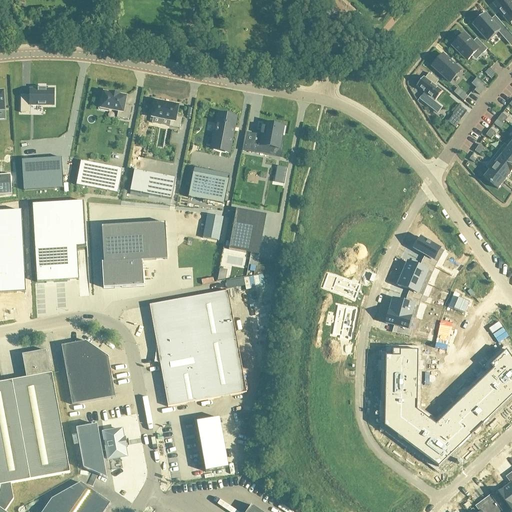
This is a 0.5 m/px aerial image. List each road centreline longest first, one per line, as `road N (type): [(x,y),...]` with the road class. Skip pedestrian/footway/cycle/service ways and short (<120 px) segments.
road 1 (residential): [(432,178),(381,275),(363,340),(359,400),(362,425),(384,459),(442,500)]
road 2 (tertiary): [(0,57),(91,57),(323,98)]
road 3 (unclassified): [(134,511),(153,462),(127,340),(99,318),(0,331)]
road 4 (tertiary): [(432,178),(511,302)]
road 5 (tertiary): [(323,98),(374,124),(432,178)]
road 6 (residential): [(432,178),(511,71)]
road 7 (unknown): [(146,495),(247,502),(268,511)]
